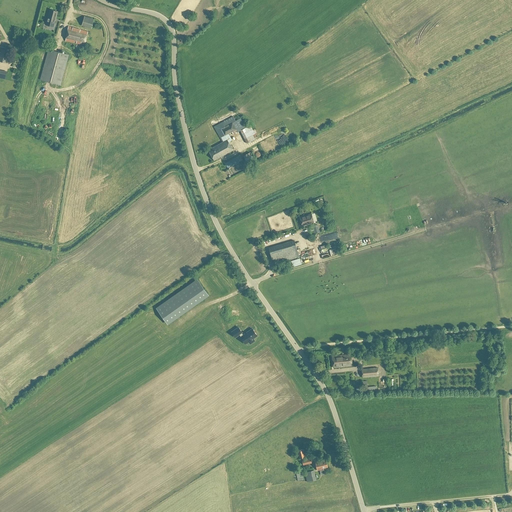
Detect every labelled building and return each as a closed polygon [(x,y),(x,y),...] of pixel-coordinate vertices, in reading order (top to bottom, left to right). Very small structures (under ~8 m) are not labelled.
[(54,27),(58,11),(50,9),(47,19),(45,24),(54,27)] [(91,28),(94,19),(84,16),(81,25),(91,28)] [(84,44),(88,32),(71,27),(68,26),(65,41),(84,44)] [(7,50),(8,45),(4,45),(4,47),(0,46),(0,42),(0,41),(0,52),(0,53),(0,61),(6,62),(9,51),(7,50)] [(60,85),(69,55),(49,49),(40,80),(60,85)] [(233,150),(228,142),(232,140),(228,133),(231,132),(233,135),(240,131),(247,143),(256,137),(255,135),(257,134),(256,133),(257,133),(255,129),(252,130),(250,125),(245,127),(245,126),(247,125),(245,122),(244,123),(241,118),(235,121),(233,117),(214,127),(223,142),(209,150),(211,154),(214,160),(225,154),(226,156),(227,155),(227,154),(233,150)] [(264,150),(265,153),(271,151),(269,145),(261,147),(262,151),(264,150)] [(250,152),(244,155),(245,157),(244,158),(249,167),(256,163),(250,152)] [(241,165),(239,161),(237,157),(225,163),(228,168),(235,164),(237,167),(241,165)] [(312,215),(311,213),(300,217),(302,226),(314,222),(312,215)] [(299,257),(294,240),(269,248),(274,264),(299,257)] [(300,258),(291,261),(293,267),(301,264),(300,258)] [(198,278),(156,307),(167,322),(209,293),(198,278)] [(252,328),(243,335),(242,333),(242,332),(238,327),(232,332),(235,337),(239,334),(241,336),(240,337),(245,344),(249,341),(250,343),(251,343),(254,341),(254,340),(253,338),(257,335),(252,328)] [(352,365),(351,355),(332,357),(333,367),(352,365)] [(378,376),(378,368),(362,369),(362,377),(378,376)] [(311,449),(310,445),(315,444),(314,440),(303,443),(305,450),(307,458),(311,457),(310,454),(314,454),(312,448),(311,449)] [(328,468),(326,459),(315,462),(317,471),(320,471),(321,475),(325,474),(324,470),(328,468)] [(315,480),(314,470),(305,472),(307,482),(315,480)]
